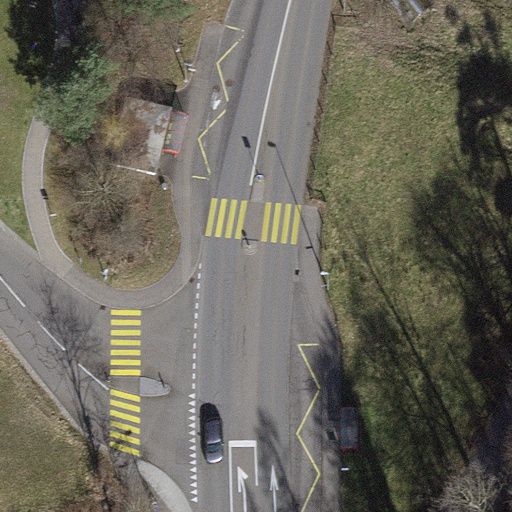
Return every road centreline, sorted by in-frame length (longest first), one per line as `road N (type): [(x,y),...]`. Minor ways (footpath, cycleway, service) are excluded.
road 1 (secondary): [(296,0),(253,222),(242,390)]
road 2 (residential): [(242,390),(127,383),(86,368),(0,277)]
road 3 (secondary): [(242,390),(248,511)]
